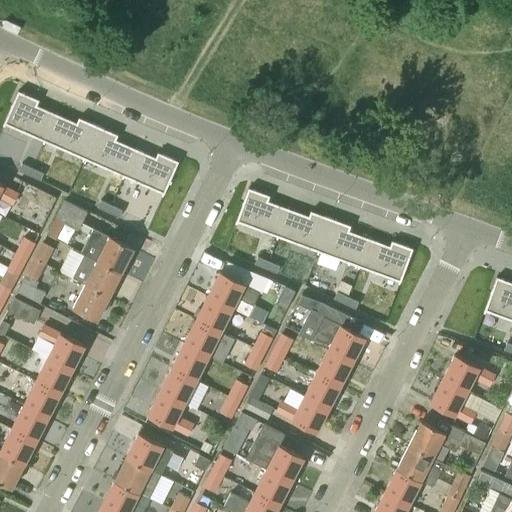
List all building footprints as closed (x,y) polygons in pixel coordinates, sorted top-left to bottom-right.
[(44,143),(57,111),(56,111),(56,113),(37,104),(39,99),(18,90),(3,125),(5,126),(6,123),(44,140),(43,143),(44,143)] [(57,111),(44,143),(45,141),(83,157),(82,160),(83,160),(98,126),(79,117),(77,122),(58,114),(58,112),(57,111)] [(98,126),(83,160),(84,161),(85,158),(123,175),(122,177),(123,178),(137,146),(136,146),(135,148),(116,139),(118,134),(98,126)] [(21,139),(0,139),(0,159),(20,159),(21,139)] [(137,146),(123,178),(125,176),(163,192),(162,195),(163,196),(178,161),(158,152),(156,157),(137,149),(138,147),(137,146)] [(30,175),(33,168),(22,163),(19,170),(30,175)] [(99,202),(107,175),(79,167),(71,194),(99,202)] [(41,180),(44,173),(33,168),(30,175),(41,180)] [(0,197),(4,200),(12,204),(18,193),(0,183),(0,197)] [(276,238),(277,238),(289,206),(288,206),(287,208),(268,200),(270,195),(249,187),(236,223),(237,224),(238,221),(277,235),(276,238)] [(78,228),(88,209),(64,198),(55,216),(64,221),(78,228)] [(108,212),(112,204),(101,199),(98,206),(108,212)] [(119,217),(123,209),(112,204),(108,212),(119,217)] [(290,206),(289,206),(277,238),(278,239),(279,236),(318,250),(317,253),(318,253),(331,218),(311,210),(309,216),(289,208),(290,206)] [(351,225),(331,218),(318,253),(318,254),(319,251),(358,265),(357,268),(358,268),(370,236),(369,236),(368,238),(349,230),(351,225)] [(94,227),(81,251),(121,272),(133,248),(94,227)] [(15,252),(27,259),(35,242),(24,236),(15,252)] [(370,236),(358,268),(359,269),(360,266),(399,280),(398,283),(400,284),(413,248),(392,240),(390,246),(370,238),(371,236),(370,236)] [(34,257),(45,263),(54,247),(42,241),(34,257)] [(109,296),(121,272),(81,251),(81,252),(84,254),(72,277),(85,284),(109,296)] [(27,259),(15,252),(3,276),(14,282),(27,259)] [(308,281),(333,292),(346,263),(321,252),(308,281)] [(266,268),(269,261),(258,256),(255,263),(266,268)] [(37,280),(45,263),(34,257),(25,273),(26,274),(37,280)] [(277,273),(280,265),(269,261),(266,268),(277,273)] [(254,303),(260,291),(220,271),(208,295),(232,307),(238,294),(254,303)] [(14,282),(3,276),(0,280),(0,304),(2,306),(14,282)] [(511,282),(497,277),(484,312),(485,313),(486,310),(511,319),(511,282)] [(352,285),(341,280),(337,291),(348,296),(352,285)] [(45,292),(36,287),(23,281),(17,291),(39,303),(45,292)] [(85,284),(73,307),(97,319),(109,296),(85,284)] [(286,308),(295,292),(296,290),(285,285),(275,303),(286,308)] [(345,303),(348,296),(337,291),(334,298),(345,303)] [(196,319),(220,331),(232,307),(208,295),(196,319)] [(40,309),(14,296),(8,309),(33,323),(40,309)] [(359,301),(348,296),(345,303),(356,308),(359,301)] [(329,348),(353,360),(365,336),(353,330),(359,319),(348,313),(347,314),(322,301),(317,311),(310,307),(297,332),(329,348)] [(10,323),(2,319),(0,322),(0,332),(4,334),(10,323)] [(184,343),(208,355),(220,331),(196,319),(184,343)] [(48,356),(72,368),(84,345),(44,324),(38,336),(31,349),(48,357),(48,356)] [(252,347),(264,353),(273,336),(272,336),(276,329),(265,324),(261,331),(260,331),(252,347)] [(272,349),(284,355),(292,338),(281,332),(272,349)] [(172,366),(196,379),(208,355),(184,343),(172,366)] [(264,353),(252,347),(244,363),(255,369),(264,353)] [(329,348),(317,372),(340,384),(353,360),(329,348)] [(284,355),(272,349),(264,365),(276,371),(284,355)] [(489,385),(495,374),(489,371),(455,354),(443,378),(467,390),(473,377),(489,385)] [(48,357),(36,380),(60,392),(72,368),(48,356),(48,357)] [(184,403),(196,379),(172,366),(160,390),(184,403)] [(267,419),(273,407),(258,399),(269,377),(261,372),(243,406),(267,419)] [(340,384),(317,372),(304,395),(328,408),(340,384)] [(227,395),(239,401),(248,384),(236,378),(227,395)] [(460,403),(467,390),(443,378),(430,402),(470,422),(476,412),(460,403)] [(60,392),(36,380),(24,404),(48,416),(60,392)] [(177,415),(184,403),(160,390),(148,414),(187,435),(193,423),(177,415)] [(239,401),(227,395),(219,412),(230,418),(239,401)] [(328,408),(304,395),(297,409),(280,401),(275,411),(316,431),(328,408)] [(492,405),(500,410),(504,401),(496,397),(492,405)] [(492,405),(486,403),(481,414),(487,417),(494,421),(495,419),(500,410),(492,405)] [(48,416),(24,404),(12,428),(36,440),(48,416)] [(498,428),(510,434),(511,429),(511,414),(506,411),(498,428)] [(242,414),(233,431),(247,438),(256,421),(242,414)] [(472,450),(473,451),(480,454),(486,442),(484,441),(466,432),(464,431),(460,440),(421,420),(409,443),(433,456),(439,443),(455,452),(459,444),(472,450)] [(0,428),(0,451),(24,464),(36,440),(12,428),(3,423),(0,428)] [(248,459),(267,468),(291,480),(303,456),(279,444),(284,434),(263,423),(257,434),(260,436),(248,459)] [(484,441),(489,432),(478,427),(477,429),(469,426),(466,432),(484,441)] [(510,434),(498,428),(491,445),(502,451),(510,434)] [(183,457),(172,451),(173,450),(139,432),(127,456),(161,473),(166,463),(177,469),(183,457)] [(213,445),(205,441),(201,449),(210,453),(213,445)] [(421,480),(421,479),(433,485),(445,462),(433,456),(409,443),(397,468),(421,480)] [(24,464),(0,451),(0,481),(11,488),(24,464)] [(211,469),(222,475),(231,458),(219,452),(211,469)] [(195,464),(204,469),(205,469),(210,459),(200,454),(195,464)] [(149,497),(161,473),(127,456),(115,480),(149,497)] [(245,486),(245,487),(279,504),(291,480),(267,468),(255,491),(245,486)] [(408,504),(421,480),(397,468),(385,491),(408,504)] [(222,475),(211,469),(198,493),(201,494),(205,487),(214,491),(222,475)] [(499,493),(511,498),(511,484),(480,469),(474,481),(475,481),(499,493)] [(184,484),(193,489),(194,489),(200,477),(200,476),(190,471),(184,484)] [(456,477),(448,494),(459,499),(467,483),(456,477)] [(102,504),(118,511),(141,511),(149,497),(115,480),(102,504)] [(274,511),(279,504),(245,487),(232,511),(234,511),(274,511)] [(170,507),(178,511),(182,511),(190,497),(178,491),(170,507)] [(404,511),(408,504),(385,491),(373,511),(404,511)] [(203,511),(206,506),(210,499),(201,494),(198,493),(188,511),(203,511)] [(511,511),(511,498),(499,493),(494,503),(490,511),(511,511)] [(443,511),(453,511),(459,499),(448,494),(440,510),(443,511)]
